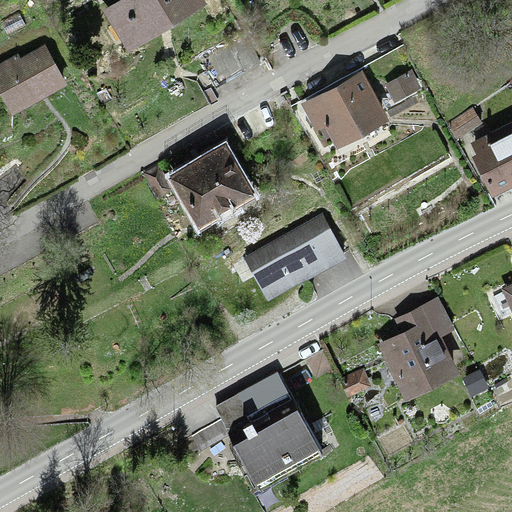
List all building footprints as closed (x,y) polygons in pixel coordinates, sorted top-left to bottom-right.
[(124,0),(108,10),(129,43),(198,0),(124,0)] [(229,43),(243,69),(260,60),(245,34),(229,43)] [(197,53),(215,85),(243,69),(229,43),(225,37),(197,53)] [(20,61),(17,57),(0,66),(0,86),(13,109),(63,80),(45,47),(20,61)] [(408,73),(387,84),(395,99),(416,87),(408,73)] [(360,74),(308,103),(319,124),(328,119),(338,138),(382,114),(360,74)] [(449,123),(456,137),(481,121),(472,107),(449,123)] [(511,177),(511,125),(475,144),(480,155),(476,157),(492,188),(511,177)] [(29,178),(52,158),(42,147),(19,166),(29,178)] [(200,217),(248,189),(223,147),(175,175),(200,217)] [(158,167),(147,173),(159,193),(170,187),(158,167)] [(344,254),(322,214),(246,257),(268,297),(344,254)] [(453,369),(422,307),(407,315),(414,328),(384,343),(398,372),(405,369),(415,388),(453,369)] [(332,364),(324,349),(308,357),(317,373),(332,364)] [(362,370),(341,379),(347,393),(368,384),(362,370)] [(215,407),(221,418),(229,431),(246,461),(239,465),(255,493),(325,454),(280,372),(215,407)] [(200,447),(229,431),(221,418),(193,434),(200,447)]
